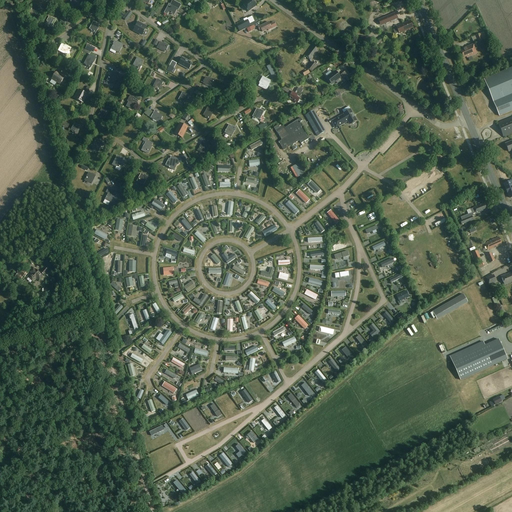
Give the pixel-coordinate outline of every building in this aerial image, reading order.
[(179,3),(172,0),(170,4),(169,4),(164,13),(167,15),(168,12),(174,15),(177,10),(178,10),(180,7),(181,6),(180,3),(179,3)] [(257,5),(252,0),(246,0),(242,3),(248,11),(257,5)] [(132,13),(129,11),(123,18),(127,21),(132,13)] [(396,20),(394,13),(378,20),(380,26),(396,20)] [(69,19),(64,15),(60,20),(65,24),(69,19)] [(45,25),(50,27),(52,28),(56,20),(52,17),(52,18),(49,16),(45,25)] [(256,22),(253,16),(236,24),(239,30),(256,22)] [(93,21),(89,29),(91,30),(91,31),(96,34),(99,28),(98,27),(99,25),(93,21)] [(147,26),(138,21),(133,31),(142,36),(147,26)] [(413,28),(411,21),(396,27),(394,28),(393,29),(395,33),(397,34),(398,33),(413,28)] [(270,24),(269,22),(260,26),(260,25),(257,26),(259,30),(261,30),(262,32),(270,28),(271,29),(276,27),(274,23),(270,24)] [(486,39),(484,32),(475,36),(478,42),(486,39)] [(117,42),(114,41),(113,44),(111,49),(119,53),(123,45),(117,41),(117,42)] [(169,46),(163,42),(162,43),(160,42),(157,48),(165,52),(166,50),(169,46)] [(65,45),(62,43),(58,51),(68,56),(70,52),(72,48),(66,45),(65,45)] [(477,53),(473,44),(459,50),(462,58),(467,56),(467,58),(477,53)] [(312,46),(304,56),(311,61),(318,51),(317,50),(318,50),(312,46)] [(88,56),(84,64),(86,65),(86,66),(91,68),(94,62),(93,62),(94,59),(88,56)] [(143,61),(137,57),(133,65),(135,66),(135,67),(139,70),(143,63),(142,63),(143,61)] [(183,58),(179,65),(190,70),(193,63),(183,58)] [(317,65),(313,62),(308,69),(312,72),(317,65)] [(511,110),(511,67),(484,79),(499,116),(511,110)] [(351,77),(347,70),(340,74),(343,79),(345,78),(347,80),(351,77)] [(336,71),(327,78),(332,85),(336,82),(337,84),(340,82),(339,80),(341,78),(336,71)] [(56,72),(51,80),(60,85),(65,77),(56,72)] [(111,73),(106,81),(112,83),(114,84),(118,76),(114,73),(113,74),(111,73)] [(208,78),(205,77),(203,84),(211,87),(212,85),(213,85),(215,80),(208,77),(208,78)] [(271,81),(263,77),(259,83),(260,83),(259,86),(267,90),(269,86),(269,85),(271,81)] [(157,79),(153,87),(155,88),(155,89),(160,91),(163,85),(162,85),(163,82),(157,79)] [(297,104),(300,99),(299,98),(302,95),(301,94),(303,90),(299,87),(295,94),(291,91),(290,95),(289,97),(290,98),(289,99),(297,104)] [(79,89),(74,98),(83,103),(88,94),(79,89)] [(189,95),(182,92),(178,100),(180,101),(180,102),(185,104),(188,98),(187,98),(189,95)] [(130,95),(127,102),(132,104),(129,108),(133,110),(136,104),(137,104),(139,99),(133,96),(133,97),(130,95)] [(207,108),(203,116),(205,117),(210,120),(213,114),(212,114),(214,111),(207,108)] [(104,110),(101,109),(97,117),(102,119),(103,119),(104,120),(109,111),(104,109),(104,110)] [(264,112),(260,109),(260,110),(257,109),(253,117),(258,119),(258,118),(260,119),(264,112)] [(155,110),(151,119),(159,122),(160,120),(160,121),(163,116),(157,113),(158,112),(155,110)] [(356,121),(350,110),(344,114),(345,115),(338,119),(337,119),(332,121),(336,128),(337,127),(338,129),(340,128),(339,126),(348,121),(350,124),(351,123),(352,124),(353,124),(355,123),(355,122),(354,121),(356,121)] [(324,132),(312,111),(305,115),(317,136),(324,132)] [(511,132),(511,116),(498,123),(504,137),(511,132)] [(302,121),(300,118),(284,127),(283,125),(279,127),(278,125),(274,127),(281,140),(278,142),(283,150),(299,141),(301,143),(310,138),(304,128),(305,127),(303,124),(302,125),(300,122),(302,121)] [(74,123),(70,130),(72,132),(77,135),(80,129),(79,129),(81,126),(74,123)] [(180,124),(175,133),(182,137),(187,128),(180,124)] [(236,128),(232,126),(229,125),(225,133),(230,136),(230,135),(232,136),(236,128)] [(141,151),(148,154),(152,146),(153,143),(149,141),(148,141),(149,140),(144,137),(142,141),(146,143),(141,151)] [(99,141),(96,140),(92,148),(97,150),(99,151),(103,142),(99,140),(99,141)] [(291,150),(300,145),(299,142),(290,148),(291,150)] [(209,146),(205,144),(202,143),(198,151),(203,154),(203,153),(205,154),(209,146)] [(251,153),(257,150),(258,153),(263,151),(260,143),(248,147),(246,148),(247,150),(249,149),(251,153)] [(118,157),(114,165),(116,166),(116,167),(121,169),(124,163),(123,163),(125,160),(118,157)] [(179,161),(175,159),(174,159),(172,158),(167,166),(172,169),(173,168),(175,169),(179,161)] [(406,177),(410,175),(405,165),(401,166),(406,177)] [(397,184),(404,181),(399,170),(393,173),(397,184)] [(91,174),(89,172),(84,181),(89,183),(90,182),(92,183),(96,175),(92,173),(91,174)] [(148,177),(144,175),(141,174),(137,182),(142,184),(142,183),(144,184),(148,177)] [(201,178),(206,190),(210,188),(206,176),(201,178)] [(193,193),(198,191),(193,179),(189,181),(193,193)] [(505,188),(509,198),(511,196),(511,179),(503,184),(505,188)] [(220,190),(230,189),(230,181),(219,181),(220,190)] [(311,181),(308,185),(317,194),(321,190),(311,181)] [(184,201),(188,199),(181,186),(177,188),(184,201)] [(120,195),(108,188),(106,193),(108,194),(105,199),(114,205),(120,195)] [(310,200),(300,190),(296,194),(306,204),(310,200)] [(174,207),(178,203),(169,193),(165,197),(174,207)] [(151,207),(161,214),(165,209),(154,201),(151,207)] [(486,208),(484,203),(473,207),(474,208),(471,209),(472,212),(468,214),(468,215),(465,216),(466,218),(460,220),(462,225),(474,220),(471,215),(476,213),(485,210),(484,208),(486,208)] [(331,210),(327,213),(336,225),(340,221),(331,210)] [(199,212),(195,214),(200,224),(204,222),(199,212)] [(143,214),(131,216),(132,222),(144,220),(143,214)] [(255,226),(259,228),(265,220),(262,217),(255,226)] [(431,226),(439,221),(436,217),(428,221),(431,226)] [(184,219),(180,222),(189,233),(193,230),(184,219)] [(144,229),(153,234),(156,230),(146,225),(144,229)] [(262,234),(264,239),(277,233),(275,228),(262,234)] [(93,236),(105,242),(108,237),(96,231),(93,236)] [(197,234),(194,237),(203,246),(206,242),(197,234)] [(180,244),(182,241),(175,235),(172,239),(180,244)] [(501,243),(498,237),(484,243),(488,250),(497,246),(496,245),(501,243)] [(165,256),(175,260),(177,256),(167,251),(165,256)] [(495,260),(492,253),(487,255),(490,262),(495,260)] [(221,258),(227,267),(236,261),(233,256),(228,260),(225,255),(221,258)] [(213,257),(210,261),(213,264),(217,268),(221,265),(213,257)] [(43,275),(33,267),(29,271),(32,274),(28,277),(34,282),(37,278),(39,280),(43,275)] [(27,272),(20,268),(17,272),(23,277),(27,272)] [(234,268),(232,272),(244,278),(246,274),(234,268)] [(163,279),(174,279),(173,270),(163,271),(163,279)] [(272,280),(274,271),(271,270),(270,276),(261,274),(261,277),(272,280)] [(511,281),(511,271),(506,274),(506,273),(500,276),(505,285),(511,283),(510,282),(511,281)] [(287,281),(289,275),(280,273),(278,279),(287,281)] [(139,290),(144,290),(144,283),(147,283),(146,277),(143,277),(143,279),(138,279),(139,290)] [(401,277),(389,281),(391,287),(398,284),(400,290),(405,288),(401,277)] [(132,279),(125,281),(126,290),(134,289),(132,279)] [(174,289),(174,291),(178,291),(177,283),(168,284),(169,289),(174,289)] [(119,294),(121,291),(112,284),(110,287),(119,294)] [(183,290),(186,296),(195,292),(192,285),(183,290)] [(271,294),(283,300),(285,296),(274,290),(271,294)] [(307,290),(304,294),(316,300),(318,295),(307,290)] [(346,301),(345,294),(330,295),(330,292),(327,292),(328,301),(331,301),(331,305),(328,305),(328,309),(333,309),(333,307),(338,306),(344,305),(344,301),(346,301)] [(463,294),(432,312),(436,318),(467,301),(463,294)] [(251,295),(247,299),(256,307),(260,303),(251,295)] [(173,305),(183,301),(181,297),(172,301),(173,305)] [(201,310),(209,300),(204,297),(200,303),(195,300),(193,304),(201,310)] [(268,302),(264,306),(273,314),(277,311),(268,302)] [(235,308),(233,309),(236,316),(242,314),(238,304),(234,305),(235,308)] [(149,322),(146,312),(142,313),(141,310),(145,309),(144,305),(138,307),(141,316),(143,316),(145,324),(149,322)] [(116,317),(123,309),(119,306),(113,314),(116,317)] [(185,319),(193,312),(189,307),(181,315),(185,319)] [(258,312),(253,314),(259,325),(263,323),(258,312)] [(199,329),(201,323),(207,326),(209,320),(199,316),(194,327),(199,329)] [(298,318),(294,322),(305,333),(309,329),(298,318)] [(209,333),(214,335),(219,322),(213,321),(209,333)] [(285,331),(283,327),(272,333),(275,337),(285,331)] [(163,348),(172,336),(167,332),(158,344),(163,348)] [(508,359),(499,339),(485,345),(483,341),(450,356),(460,380),(508,359)] [(284,351),(296,345),(294,340),(281,346),(284,351)] [(143,347),(141,351),(149,356),(151,351),(143,347)] [(182,358),(183,354),(185,355),(187,350),(178,347),(175,356),(182,358)] [(258,354),(256,349),(244,354),(247,360),(258,354)] [(195,351),(193,357),(206,360),(208,354),(195,351)] [(131,356),(130,360),(141,365),(143,361),(131,356)] [(182,371),(184,367),(172,362),(170,366),(182,371)] [(127,367),(130,379),(136,377),(132,365),(127,367)] [(189,370),(191,378),(201,375),(200,368),(189,370)] [(167,373),(165,376),(175,381),(176,377),(167,373)] [(161,390),(175,396),(177,391),(163,385),(161,390)] [(464,395),(466,398),(474,392),(472,389),(464,395)] [(188,404),(199,400),(196,393),(185,397),(188,404)] [(505,399),(503,395),(489,402),(492,407),(505,399)] [(163,397),(159,400),(167,411),(171,409),(163,397)] [(149,415),(155,413),(151,402),(145,405),(149,415)] [(504,434),(511,430),(511,428),(511,427),(509,428),(506,424),(503,426),(501,423),(499,424),(504,434)]
